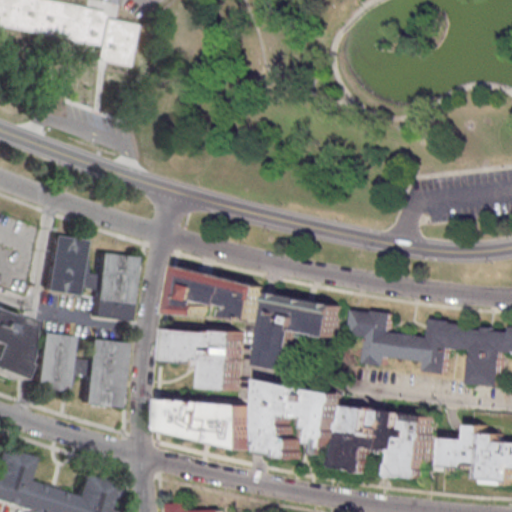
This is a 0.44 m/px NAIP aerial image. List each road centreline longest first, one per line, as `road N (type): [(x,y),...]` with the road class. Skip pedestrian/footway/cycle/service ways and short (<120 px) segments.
road 1 (tertiary): [(511,248),(415,248),(265,217),(0,131)]
road 2 (residential): [(511,298),(299,270),(162,236),(0,179)]
road 3 (residential): [(445,511),(257,484),(0,412)]
road 4 (residential): [(173,181),(139,394),(143,511)]
